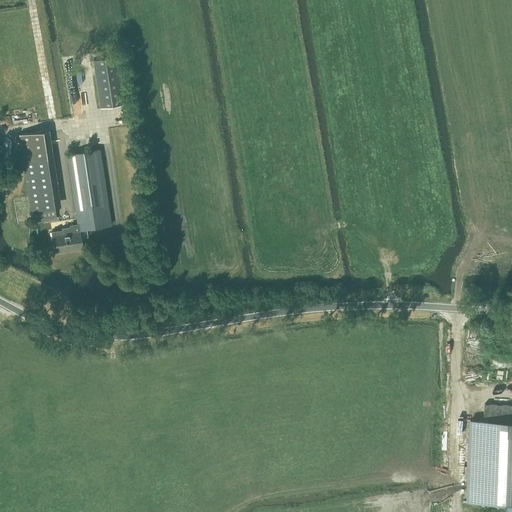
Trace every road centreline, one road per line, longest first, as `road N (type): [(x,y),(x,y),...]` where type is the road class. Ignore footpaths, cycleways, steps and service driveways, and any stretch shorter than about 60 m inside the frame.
road 1 (unclassified): [(511,315),(459,306),(311,309),(111,338),(60,331),(0,305)]
road 2 (track): [(459,52),(481,188),(477,249),(462,268),(459,306)]
